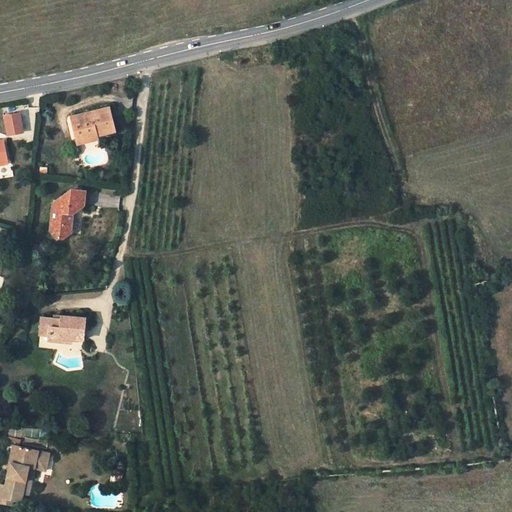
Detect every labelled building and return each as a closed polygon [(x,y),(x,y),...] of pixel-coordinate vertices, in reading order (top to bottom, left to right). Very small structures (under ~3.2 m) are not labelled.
[(110,108),(70,116),(75,137),(102,132),(102,134),(114,131),(110,108)] [(23,134),(19,115),(5,118),(8,136),(23,134)] [(89,205),(90,189),(76,186),(55,203),(52,238),(73,240),(78,214),(89,205)] [(479,238),(472,239),(474,255),(482,254),(479,238)] [(82,337),(83,318),(40,316),(39,333),(50,333),(50,338),(65,339),(65,336),(82,337)] [(0,482),(0,500),(7,501),(8,497),(18,498),(18,490),(24,491),(28,465),(40,466),(42,448),(7,445),(6,459),(11,460),(10,468),(4,468),(3,483),(0,482)]
